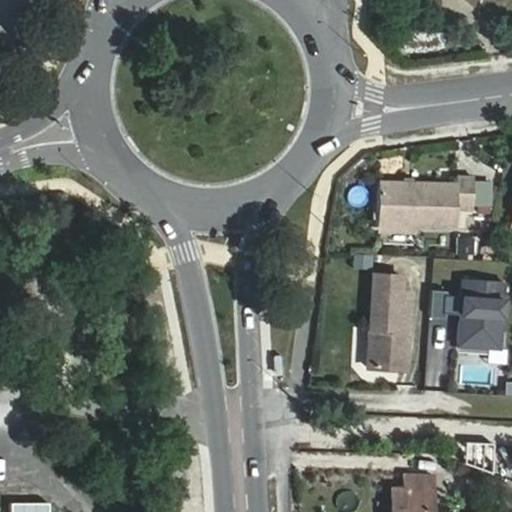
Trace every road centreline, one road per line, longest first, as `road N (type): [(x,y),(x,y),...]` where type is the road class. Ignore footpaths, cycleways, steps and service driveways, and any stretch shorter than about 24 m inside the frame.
road 1 (primary): [(146,191),(185,252),(239,463)]
road 2 (primary): [(239,463),(253,383),(254,261),(280,190)]
road 3 (primary): [(146,191),(213,210),(280,190)]
road 4 (tertiary): [(95,58),(42,116),(0,138)]
road 5 (tertiary): [(0,167),(82,155),(119,167)]
